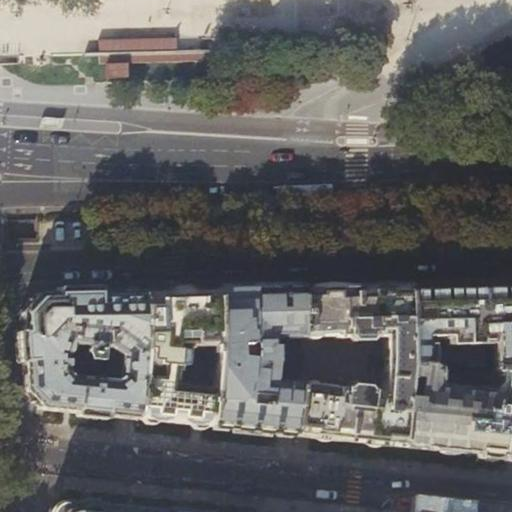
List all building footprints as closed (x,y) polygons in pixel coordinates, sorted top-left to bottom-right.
[(100,37),(100,48),(180,48),(180,37),(163,37),(100,37)] [(511,282),(463,284),(406,285),(409,366),(430,366),(430,339),(442,339),(442,344),(496,343),(495,369),(511,369),(511,282)] [(384,377),(382,393),(369,391),(369,390),(366,387),(350,385),(345,388),(345,389),(331,388),(331,386),(298,383),(298,384),(292,436),(352,442),(399,447),(405,401),(407,379),(409,366),(406,285),(355,286),(298,288),(299,337),(331,337),(331,338),(347,338),(347,339),(351,342),(367,343),(371,339),(371,338),(383,338),(384,357),(384,377)] [(258,289),(213,290),(214,353),(214,360),(213,377),(211,390),(211,394),(208,427),(253,432),(292,436),(298,384),(269,381),(271,363),(271,349),(278,349),(278,339),(299,338),(299,337),(298,288),(258,289)] [(208,347),(208,354),(214,353),(213,290),(175,291),(141,292),(141,361),(141,367),(141,368),(143,371),(149,373),(152,373),(155,371),(157,369),(155,384),(139,382),(135,419),(172,423),(208,427),(211,394),(173,390),(174,378),(177,377),(178,371),(180,370),(181,369),(184,348),(208,347)] [(22,389),(39,408),(41,410),(53,411),(88,414),(135,419),(139,382),(141,367),(141,361),(141,292),(109,292),(69,293),(38,294),(35,295),(20,311),(19,314),(21,352),(22,389)] [(299,372),(311,373),(312,349),(300,349),(300,363),(299,372)] [(430,366),(409,366),(407,379),(417,381),(415,402),(405,401),(399,447),(456,453),(511,458),(511,369),(495,369),(495,385),(488,388),(487,391),(430,385),(432,366),(430,366)] [(211,390),(213,377),(204,376),(203,389),(211,390)] [(157,511),(101,506),(62,502),(54,511),(157,511)]
